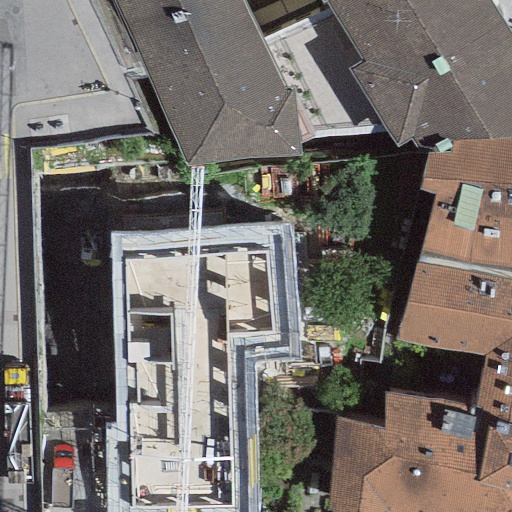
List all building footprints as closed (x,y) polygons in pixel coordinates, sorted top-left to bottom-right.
[(112,0),(126,28),(202,0),(112,0)] [(183,166),(300,157),(298,138),(309,131),(248,14),(241,0),(202,0),(126,28),(183,166)] [(450,154),(451,141),(511,137),(511,38),(486,0),(276,0),(248,14),(309,131),(381,123),(397,147),(411,139),(418,154),(427,153),(450,154)] [(511,137),(451,141),(450,154),(427,153),(417,190),(433,195),(398,339),(484,355),(473,410),(471,417),(511,427),(511,137)] [(288,225),(109,236),(113,423),(104,425),(107,511),(257,511),(253,364),(300,361),(288,225)] [(511,511),(511,427),(471,417),(473,410),(383,393),(384,429),(335,416),(322,509),(338,511),(511,511)]
